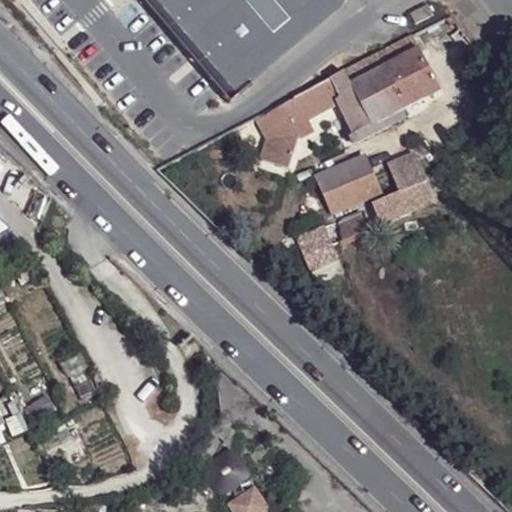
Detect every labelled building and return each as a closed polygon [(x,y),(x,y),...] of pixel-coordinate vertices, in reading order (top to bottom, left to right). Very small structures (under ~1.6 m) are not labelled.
[(338,0),(147,0),(230,99),(341,3),(338,0)] [(417,22),(434,13),(428,1),(411,11),(417,22)] [(306,122),(337,106),(354,139),(349,142),(351,146),(375,134),(373,129),(387,123),(440,95),(419,55),(411,40),(343,75),(255,121),(266,141),(259,162),(288,171),(298,141),(295,136),(309,129),(306,122)] [(309,129),(295,136),(298,141),(312,133),(309,129)] [(49,200),(0,151),(0,199),(4,196),(28,221),(49,200)] [(402,195),(428,185),(416,157),(390,167),(402,195)] [(318,180),(333,217),(382,196),(366,159),(318,180)] [(436,204),(428,185),(402,195),(411,214),(436,204)] [(307,259),(411,214),(402,195),(299,240),(307,259)] [(92,390),(81,369),(68,374),(78,396),(92,390)] [(52,409),(44,394),(24,406),(31,420),(52,409)] [(68,438),(61,425),(41,434),(48,447),(68,438)] [(200,471),(219,498),(248,479),(229,451),(200,471)] [(225,504),(230,511),(267,511),(268,511),(252,486),(225,504)]
